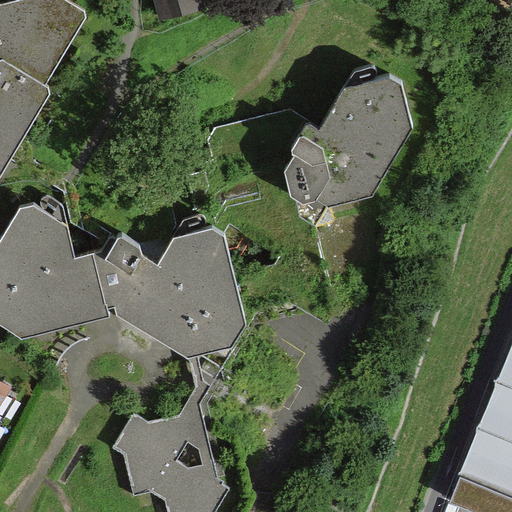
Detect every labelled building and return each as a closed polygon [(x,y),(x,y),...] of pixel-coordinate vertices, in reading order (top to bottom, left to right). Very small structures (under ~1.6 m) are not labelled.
[(0,0),(0,171),(50,88),(48,76),(87,12),(86,6),(75,0),(0,0)] [(204,3),(202,0),(155,0),(159,14),(204,3)] [(188,170),(203,227),(218,224),(229,230),(253,320),(305,306),(330,320),(339,305),(316,222),(331,201),(379,191),(422,121),(411,76),(399,70),(351,79),(322,123),(294,105),(214,126),(188,170)] [(21,206),(0,241),(0,318),(23,333),(110,308),(221,373),(253,320),(229,230),(218,224),(203,227),(189,230),(174,234),(159,259),(119,231),(112,232),(105,245),(78,252),(69,219),(35,203),(21,206)] [(511,511),(511,345),(445,511),(511,511)] [(0,404),(12,386),(0,378),(0,404)] [(216,477),(203,401),(192,396),(182,415),(145,419),(136,412),(117,446),(125,453),(134,494),(153,490),(165,497),(168,511),(212,511),(227,484),(216,477)]
